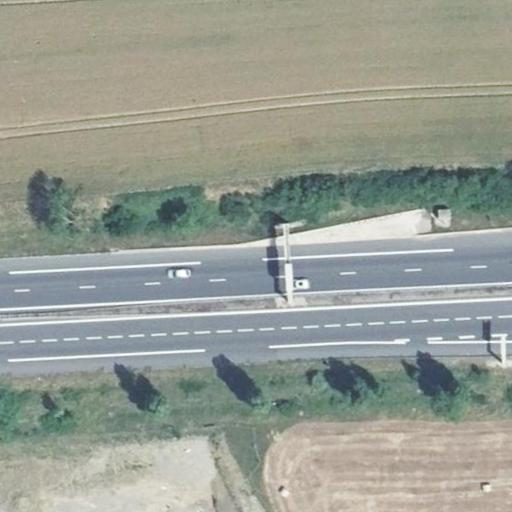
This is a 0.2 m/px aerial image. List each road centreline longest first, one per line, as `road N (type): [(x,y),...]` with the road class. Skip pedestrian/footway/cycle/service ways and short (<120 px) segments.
road 1 (motorway): [(431,275),(0,296)]
road 2 (motorway): [(89,342),(511,322)]
road 3 (motorway): [(89,342),(511,334)]
road 4 (unclassified): [(511,459),(359,511)]
